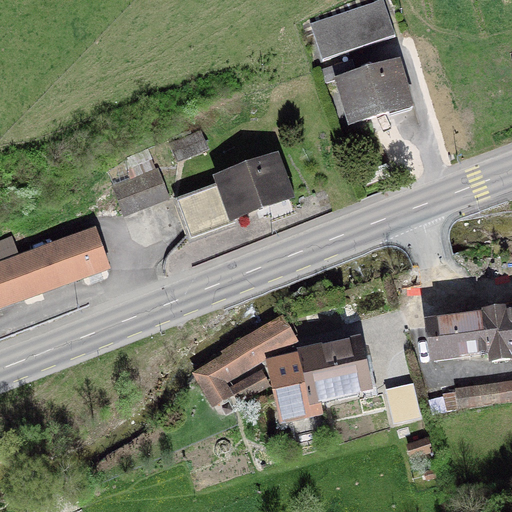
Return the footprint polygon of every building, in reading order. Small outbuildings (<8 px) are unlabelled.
[(322,62),(395,37),(382,0),(310,24),(322,62)] [(322,70),(326,82),(357,72),(353,60),(322,70)] [(380,114),(409,105),(396,65),(342,82),(354,122),(380,114)] [(199,129),(171,141),(178,159),(207,147),(199,129)] [(230,218),(290,196),(276,158),(219,179),(221,183),(177,199),(191,237),(232,221),(230,218)] [(116,183),(127,214),(170,198),(159,168),(116,183)] [(0,310),(111,271),(95,229),(19,256),(12,236),(0,240),(0,310)] [(424,322),(430,365),(499,356),(501,364),(511,362),(511,308),(507,309),(507,308),(479,312),(480,314),(424,322)] [(213,409),(233,397),(238,405),(258,393),(248,377),(229,388),(227,385),(265,362),(265,360),(269,359),(299,342),(282,315),(222,352),(223,354),(191,373),(213,409)] [(373,393),(361,337),(296,351),(297,353),(269,359),(265,360),(265,362),(279,425),(323,415),(321,404),(373,393)] [(511,402),(511,380),(455,389),(455,393),(443,394),(445,412),(511,402)] [(428,438),(406,444),(410,459),(432,453),(428,438)] [(432,465),(410,471),(417,493),(439,486),(432,465)]
